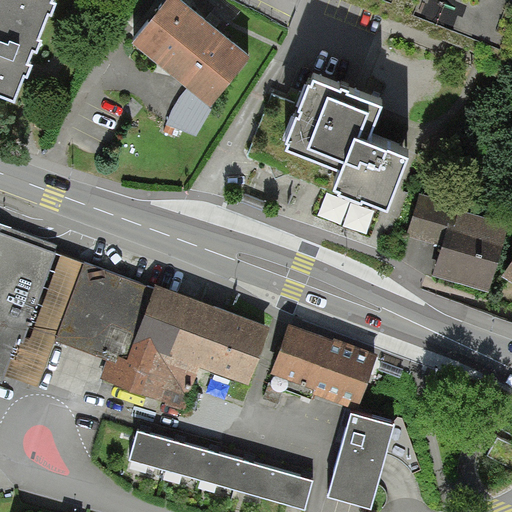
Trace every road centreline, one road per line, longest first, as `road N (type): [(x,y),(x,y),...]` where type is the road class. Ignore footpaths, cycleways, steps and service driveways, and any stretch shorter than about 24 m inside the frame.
road 1 (secondary): [(511,364),(297,276),(0,173)]
road 2 (residential): [(95,491),(63,426),(46,412),(14,422),(13,458)]
